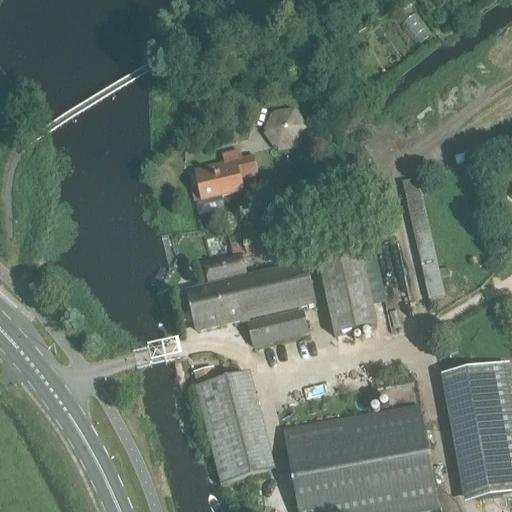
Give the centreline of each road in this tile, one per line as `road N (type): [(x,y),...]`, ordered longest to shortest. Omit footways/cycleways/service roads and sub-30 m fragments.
road 1 (track): [(421,337),(386,167),(511,82)]
road 2 (secondary): [(118,511),(72,421),(0,331)]
road 3 (track): [(421,337),(460,511)]
